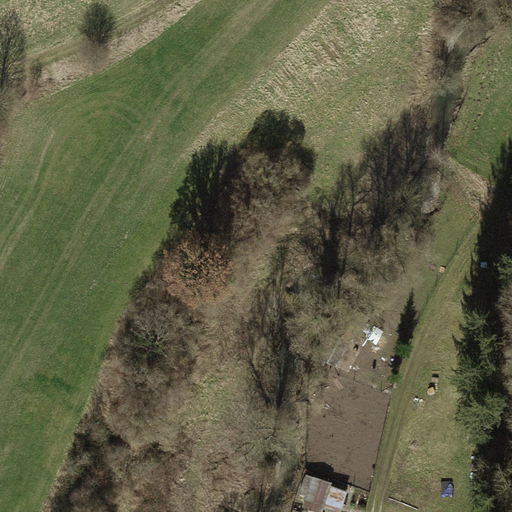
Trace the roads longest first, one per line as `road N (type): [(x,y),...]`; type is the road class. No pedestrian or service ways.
road 1 (track): [(383,511),(421,345),(473,212)]
road 2 (track): [(0,74),(175,0)]
